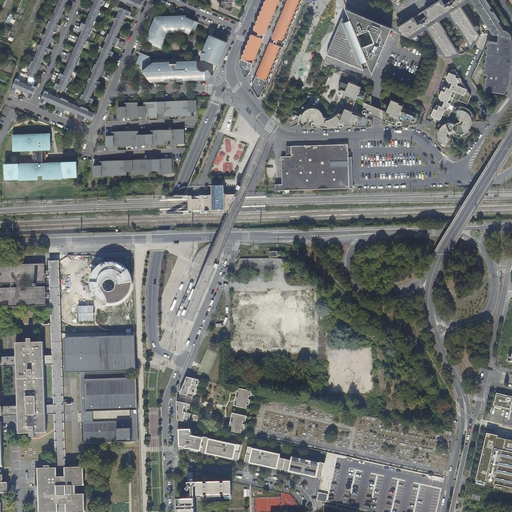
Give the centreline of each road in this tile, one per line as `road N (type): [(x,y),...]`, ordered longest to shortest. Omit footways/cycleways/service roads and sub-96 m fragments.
road 1 (residential): [(219,90),(154,268),(153,345),(182,360)]
road 2 (tertiary): [(233,236),(0,243)]
road 3 (residential): [(231,79),(287,136),(378,134)]
road 4 (residential): [(311,511),(289,484),(166,459)]
road 5 (tertiary): [(433,270),(511,136)]
road 6 (residential): [(233,236),(182,360)]
road 7 (tertiary): [(459,387),(461,433),(443,511)]
